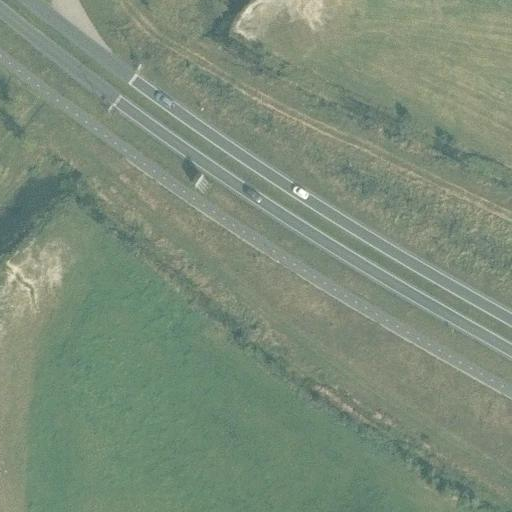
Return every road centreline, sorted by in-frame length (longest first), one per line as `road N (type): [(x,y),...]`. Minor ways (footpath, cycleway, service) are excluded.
road 1 (secondary): [(0,12),(214,170),(511,351)]
road 2 (secondary): [(511,320),(216,138),(27,0)]
